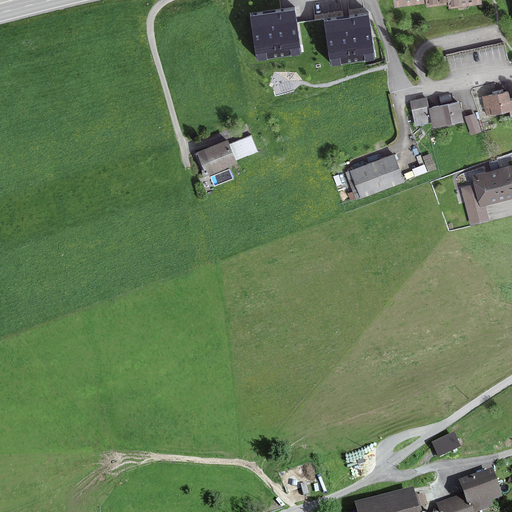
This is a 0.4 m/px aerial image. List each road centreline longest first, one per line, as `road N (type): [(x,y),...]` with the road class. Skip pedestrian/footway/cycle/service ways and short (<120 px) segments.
road 1 (residential): [(511,379),(366,483),(293,511)]
road 2 (residential): [(187,164),(149,31),(168,0)]
